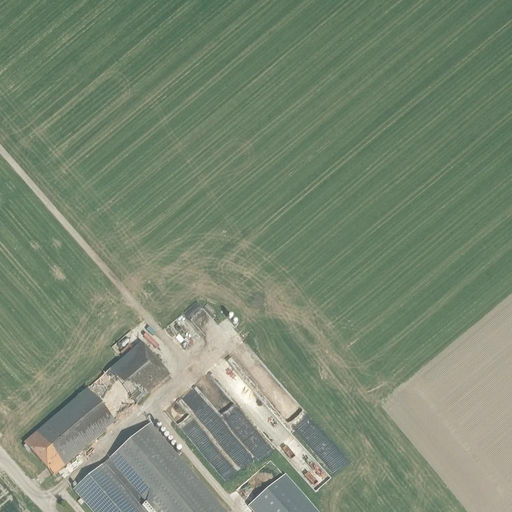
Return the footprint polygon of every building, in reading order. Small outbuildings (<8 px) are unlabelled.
[(185,344),(193,338),(187,332),(194,326),(184,314),(170,325),(185,344)] [(169,376),(141,342),(24,443),(26,445),(24,446),(28,451),(30,449),(53,476),(169,376)] [(193,385),(180,393),(191,409),(203,402),(193,385)] [(222,511),(149,426),(109,460),(154,511),(222,511)] [(102,467),(74,490),(92,511),(154,511),(109,460),(102,467)] [(229,460),(217,469),(224,478),(236,470),(229,460)] [(281,479),(247,508),(250,511),(316,511),(285,475),(281,479)]
